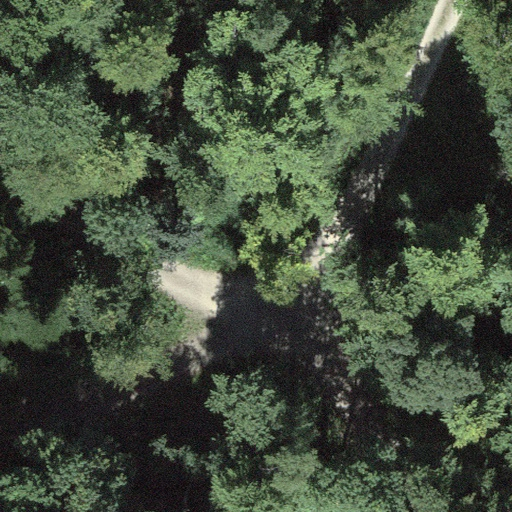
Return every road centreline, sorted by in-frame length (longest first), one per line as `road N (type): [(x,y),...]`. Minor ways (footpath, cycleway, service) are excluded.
road 1 (track): [(454,0),(367,189),(320,270),(262,331)]
road 2 (track): [(262,331),(0,165)]
road 3 (track): [(262,331),(142,396),(0,432)]
road 4 (track): [(452,511),(262,331)]
